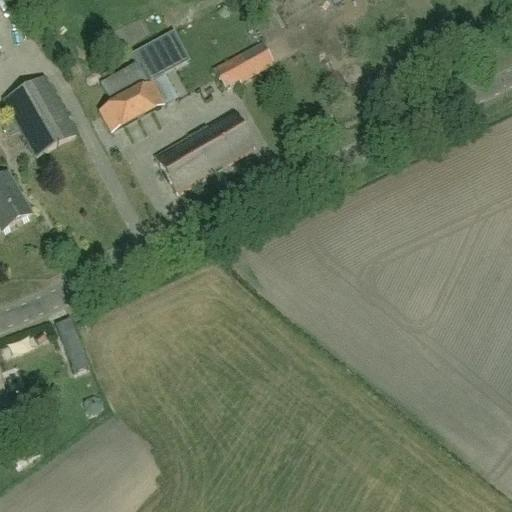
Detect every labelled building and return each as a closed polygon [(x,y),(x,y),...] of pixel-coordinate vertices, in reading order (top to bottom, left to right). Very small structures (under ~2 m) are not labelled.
[(275,68),(262,46),(213,73),(224,92),(239,84),(241,86),(275,68)] [(112,137),(176,103),(165,82),(155,87),(153,84),(151,85),(141,71),(106,91),(113,104),(98,115),(112,137)] [(44,82),(4,104),(36,160),(76,138),(44,82)] [(177,199),(254,153),(232,116),(201,134),(200,133),(153,161),(177,199)] [(0,232),(1,235),(30,218),(7,177),(0,180),(0,232)] [(0,434),(14,427),(8,414),(0,417),(0,434)]
